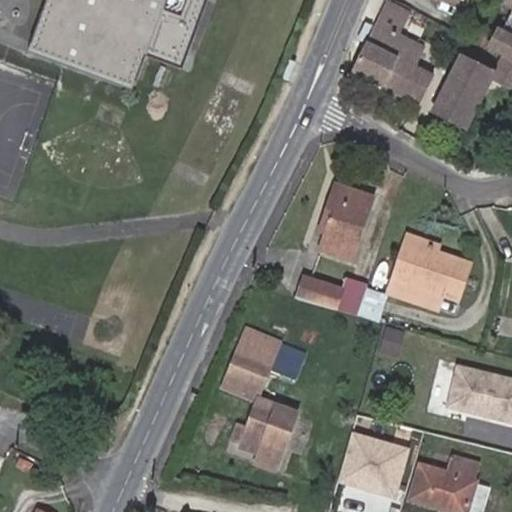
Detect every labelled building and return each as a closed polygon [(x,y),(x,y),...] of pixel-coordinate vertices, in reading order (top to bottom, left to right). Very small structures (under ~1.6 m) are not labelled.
[(179,69),(205,0),(42,0),(27,42),(133,82),(143,56),(179,69)] [(511,0),(505,0),(501,9),(511,13),(502,32),(497,29),(486,51),(501,59),(511,64),(511,0)] [(410,12),(388,1),(353,71),(417,103),(432,74),(413,65),(422,46),(399,34),(410,12)] [(494,73),(460,57),(431,115),(464,133),(488,84),(494,73)] [(494,73),(488,84),(511,96),(511,64),(501,59),(494,73)] [(328,227),(326,235),(320,252),(353,263),(375,199),(336,186),(322,225),(328,227)] [(319,233),(326,235),(328,227),(322,225),(319,233)] [(405,242),(439,253),(442,246),(408,234),(405,242)] [(444,299),(461,304),(474,265),(439,253),(405,242),(388,294),(426,307),(430,294),(444,299)] [(304,278),(296,300),(303,302),(310,280),(304,278)] [(303,302),(336,310),(343,291),(310,280),(303,302)] [(346,281),(343,291),(336,310),(336,311),(357,316),(366,289),(367,286),(346,281)] [(386,295),(366,289),(357,316),(364,318),(378,322),(386,295)] [(444,299),(430,294),(426,307),(440,312),(444,299)] [(248,330),(237,358),(271,370),(280,347),(281,344),(248,330)] [(271,370),(297,379),(306,357),(280,347),(271,370)] [(271,370),(237,358),(224,389),(258,402),(260,399),(271,370)] [(468,399),(457,437),(487,445),(502,391),(472,383),(468,399)] [(468,399),(446,391),(433,430),(457,437),(468,399)] [(259,455),(256,463),(276,471),(298,414),(260,399),(258,402),(248,428),(239,424),(233,441),(242,444),(240,449),(259,455)] [(408,450),(353,434),(339,480),(394,496),(408,450)] [(453,511),(466,511),(481,465),(452,457),(447,474),(421,466),(411,499),(453,511)] [(353,511),(385,511),(390,500),(350,487),(343,509),(353,511)]
